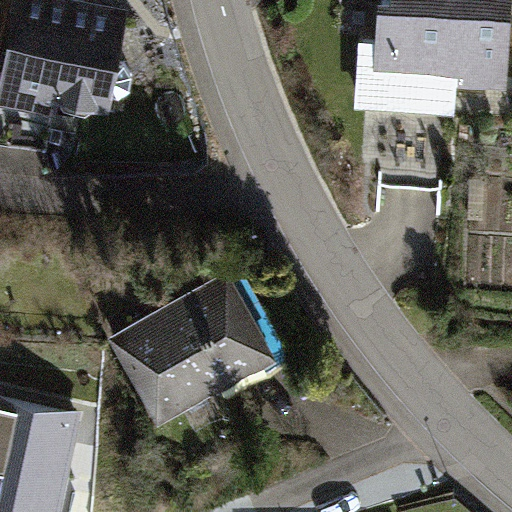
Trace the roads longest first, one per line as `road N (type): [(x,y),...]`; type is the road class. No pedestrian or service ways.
road 1 (residential): [(286,183),(421,384),(511,467)]
road 2 (residential): [(286,183),(66,203),(0,192)]
road 3 (residential): [(222,0),(286,183)]
